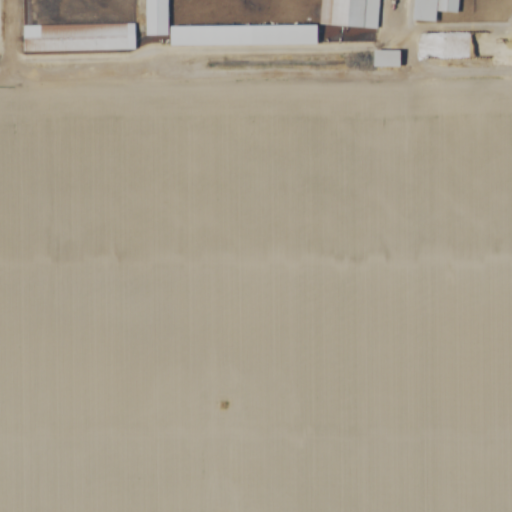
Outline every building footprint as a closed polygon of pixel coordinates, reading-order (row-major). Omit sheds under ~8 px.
[(145,0),(145,37),(167,37),(167,0),(145,0)] [(374,29),(374,0),(321,0),(320,27),(374,29)] [(456,0),(411,0),(410,20),(433,21),(434,11),(455,13),(456,0)] [(22,27),(23,53),(135,52),(134,26),(22,27)] [(374,66),(398,66),(398,50),(374,50),(374,66)]
